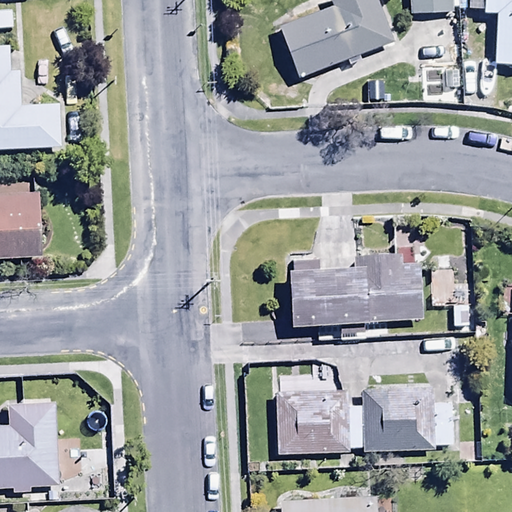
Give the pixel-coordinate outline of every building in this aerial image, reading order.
[(371,55),(373,60),(396,51),(376,0),(334,0),(331,2),(335,13),(280,35),(299,84),(371,55)] [(454,18),(453,0),(409,0),(410,20),(454,18)] [(511,0),(472,0),(472,16),(486,16),(486,20),(497,21),(495,71),(511,71),(511,0)] [(0,155),(60,154),(59,109),(20,111),(19,78),(11,78),(11,54),(0,54),(0,155)] [(40,202),(0,202),(0,266),(42,266),(40,202)] [(406,271),(405,264),(353,265),(354,278),(318,279),(318,265),(292,266),(295,335),(342,333),(343,345),(367,344),(367,340),(386,340),(385,327),(423,325),(421,270),(406,271)] [(469,275),(431,274),(431,312),(452,312),(452,332),(469,332),(469,275)] [(346,394),(277,397),(277,461),(348,457),(347,453),(363,452),(364,459),(452,454),(450,408),(431,409),(430,392),(362,396),(362,410),(347,411),(346,394)] [(33,494),(59,493),(56,408),(9,410),(10,436),(0,436),(0,495),(15,494),(15,498),(33,498),(33,494)] [(377,511),(377,501),(284,503),(283,511),(377,511)]
